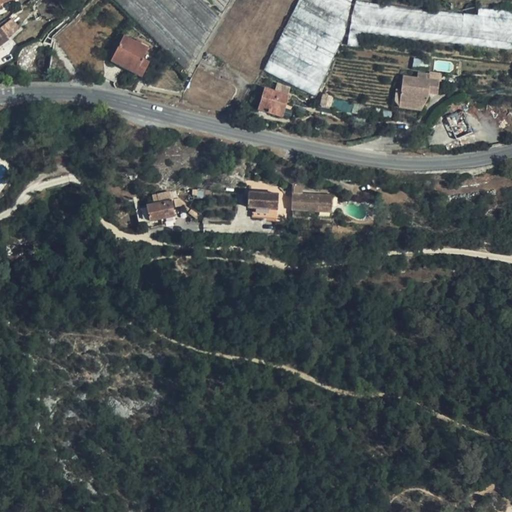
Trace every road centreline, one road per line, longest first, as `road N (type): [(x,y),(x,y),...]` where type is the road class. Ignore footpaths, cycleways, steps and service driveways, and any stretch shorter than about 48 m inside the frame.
road 1 (track): [(223,251),(154,258),(128,276),(118,306),(195,349),(271,361),(339,390),(403,397),(461,426),(511,439)]
road 2 (track): [(0,216),(44,185),(77,178),(129,238),(283,262),(446,250),(511,259)]
road 3 (unclassified): [(0,96),(80,92),(379,160),(435,162),(511,150)]
